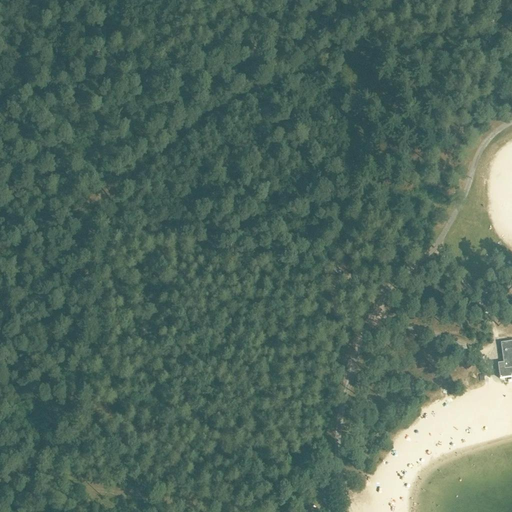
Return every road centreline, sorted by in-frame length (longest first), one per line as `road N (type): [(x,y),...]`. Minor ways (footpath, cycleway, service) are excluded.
road 1 (track): [(56,511),(97,213),(111,0)]
road 2 (track): [(0,305),(22,259),(70,219),(97,213),(247,95),(295,85),(359,53),(364,0)]
road 3 (track): [(359,53),(326,402),(339,422)]
